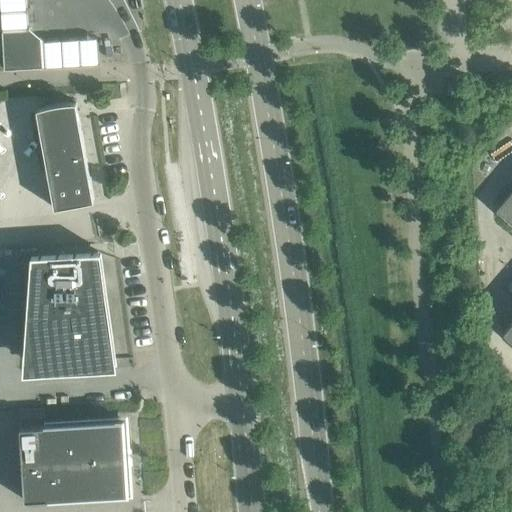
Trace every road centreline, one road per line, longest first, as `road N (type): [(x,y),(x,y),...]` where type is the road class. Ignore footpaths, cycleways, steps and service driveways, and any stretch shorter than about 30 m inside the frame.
road 1 (secondary): [(318,511),(289,224),(245,0)]
road 2 (secondary): [(178,0),(240,412)]
road 3 (unclassified): [(178,412),(137,148),(141,70)]
road 4 (unclassified): [(511,45),(487,69),(461,66),(448,0)]
